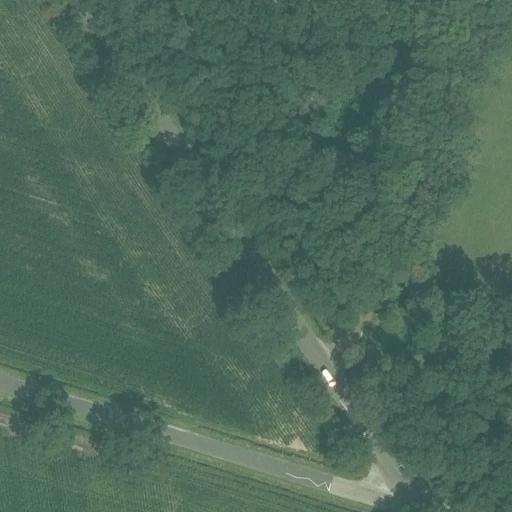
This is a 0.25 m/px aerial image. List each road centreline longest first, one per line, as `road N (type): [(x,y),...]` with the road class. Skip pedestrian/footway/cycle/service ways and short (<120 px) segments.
road 1 (unclassified): [(423,511),(81,0)]
road 2 (unclassified): [(408,511),(0,388)]
